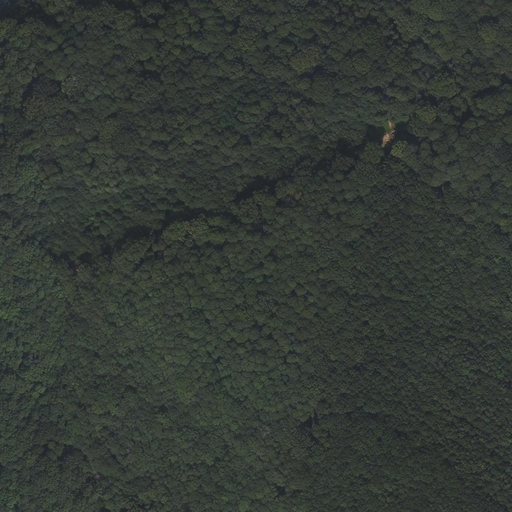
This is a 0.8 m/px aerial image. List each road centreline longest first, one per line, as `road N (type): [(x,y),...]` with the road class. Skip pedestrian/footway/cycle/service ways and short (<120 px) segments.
road 1 (track): [(386,136),(0,304)]
road 2 (track): [(308,431),(386,136)]
road 3 (track): [(74,271),(177,367),(308,431)]
road 4 (track): [(308,431),(425,511)]
road 5 (track): [(511,81),(386,136)]
